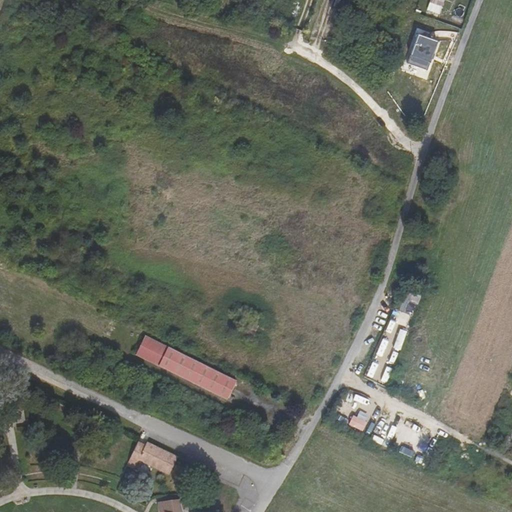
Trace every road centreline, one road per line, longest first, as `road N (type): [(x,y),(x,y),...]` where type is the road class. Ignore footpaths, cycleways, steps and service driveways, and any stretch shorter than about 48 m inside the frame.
road 1 (residential): [(276,483),(381,315),(428,157)]
road 2 (track): [(349,81),(316,58),(158,12),(141,0)]
road 3 (residential): [(428,157),(485,0)]
road 4 (unclassified): [(0,353),(140,419)]
road 5 (residential): [(140,419),(276,483)]
